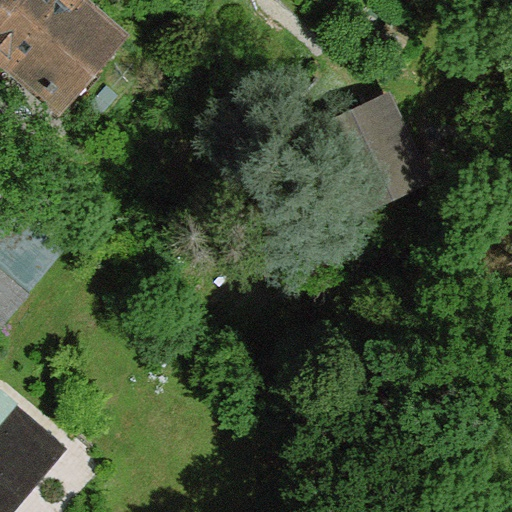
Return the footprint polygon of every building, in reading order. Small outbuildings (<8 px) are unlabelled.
[(72,0),(13,0),(0,16),(0,46),(55,93),(80,63),(92,73),(119,41),(72,0)] [(0,0),(0,16),(13,0),(0,0)] [(327,150),(357,214),(424,182),(394,118),(327,150)] [(0,229),(10,219),(0,210),(0,322),(26,293),(0,271),(0,229)] [(17,211),(10,219),(0,229),(0,271),(26,293),(62,251),(17,211)] [(0,511),(7,511),(63,446),(0,389),(0,511)]
